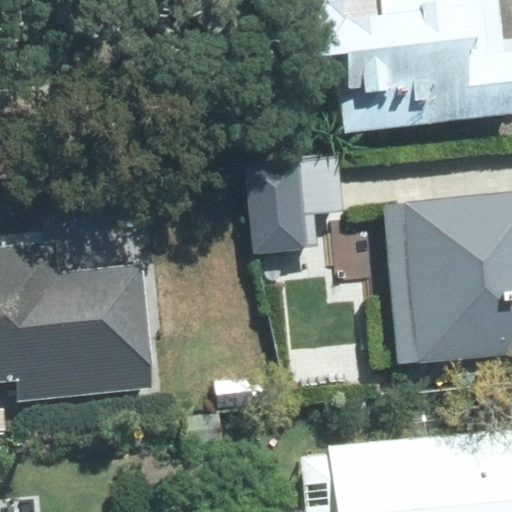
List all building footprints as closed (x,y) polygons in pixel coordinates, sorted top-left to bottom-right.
[(240,0),(248,65),(327,55),(339,141),(502,118),(485,0),(396,0),(341,8),(340,0),(240,0)] [(402,307),(406,364),(511,355),(511,198),(506,199),(394,207),(397,248),(383,249),(387,308),(402,307)] [(131,270),(44,280),(41,248),(0,251),(0,407),(22,404),(22,403),(145,389),(131,270)] [(302,315),(262,324),(275,378),(315,368),(302,315)] [(511,511),(511,435),(294,460),(299,511),(511,511)]
